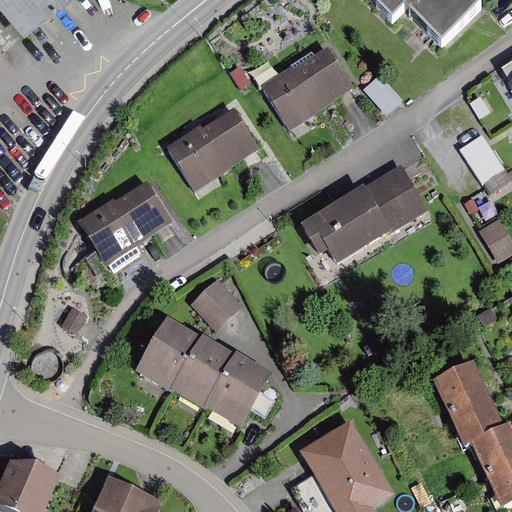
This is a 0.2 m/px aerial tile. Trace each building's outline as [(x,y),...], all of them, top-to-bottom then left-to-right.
[(70,0),(2,0),(30,33),(70,0)] [(366,0),(391,26),(408,9),(445,48),(485,10),(474,0),(366,0)] [(361,95),(335,51),(269,91),(295,134),(361,95)] [(404,102),(378,79),(364,94),(390,117),(404,102)] [(268,159),(242,113),(175,151),(201,196),(268,159)] [(508,175),(484,139),(461,154),(485,190),(508,175)] [(402,227),(430,211),(407,170),(379,185),(402,227)] [(150,185),(80,224),(104,266),(174,227),(150,185)] [(375,192),(315,227),(340,270),(401,235),(375,192)] [(511,262),(511,245),(502,227),(483,237),(499,269),(511,262)] [(249,310),(222,286),(200,310),(227,334),(249,310)] [(171,397),(202,345),(168,325),(139,374),(136,378),(170,399),(171,397)] [(208,415),(205,414),(236,362),(203,343),(202,345),(171,397),(205,417),(207,418),(208,415)] [(208,415),(242,436),(274,382),(237,360),(236,362),(205,414),(208,415)] [(511,427),(511,423),(484,364),(443,384),(473,446),(511,427)] [(358,424),(306,456),(341,511),(380,511),(379,509),(402,495),(358,424)] [(511,510),(511,432),(482,445),(510,511),(511,510)] [(50,511),(61,486),(17,468),(0,509),(0,511),(2,511),(50,511)] [(161,511),(165,504),(115,481),(101,511),(161,511)]
